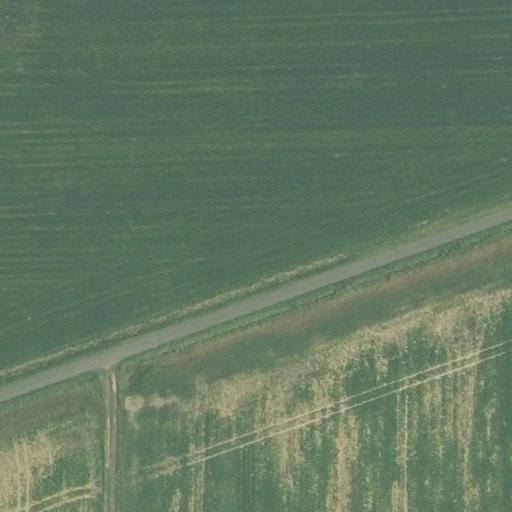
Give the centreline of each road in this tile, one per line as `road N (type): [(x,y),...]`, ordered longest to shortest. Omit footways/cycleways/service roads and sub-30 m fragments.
road 1 (residential): [(511,214),(0,396)]
road 2 (track): [(103,360),(109,511)]
